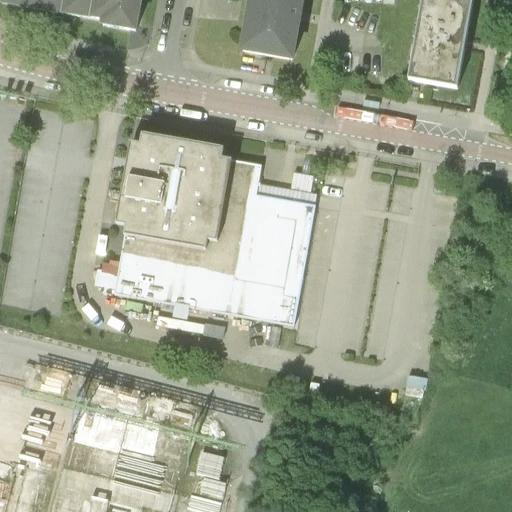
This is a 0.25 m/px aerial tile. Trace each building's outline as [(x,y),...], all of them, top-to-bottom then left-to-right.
[(3,0),(3,3),(64,14),(66,0),(3,0)] [(66,0),(64,14),(96,19),(99,0),(66,0)] [(99,0),(96,19),(107,21),(107,26),(142,32),(146,0),(99,0)] [(250,0),(240,53),(291,62),(299,18),(302,0),(250,0)] [(472,4),(464,3),(448,0),(423,0),(409,83),(457,91),(465,48),(472,4)] [(120,274),(116,300),(183,311),(297,331),(318,211),(307,209),(296,207),(270,203),(257,200),(259,188),(262,171),(223,165),(224,158),(224,154),(206,151),(145,140),(145,143),(143,149),(133,148),(119,227),(128,229),(120,274)] [(298,195),(296,207),(307,209),(308,204),(312,183),(311,183),(302,181),(301,181),(298,195)] [(272,191),(259,188),(257,200),(270,203),(296,207),(298,195),(272,191)]
